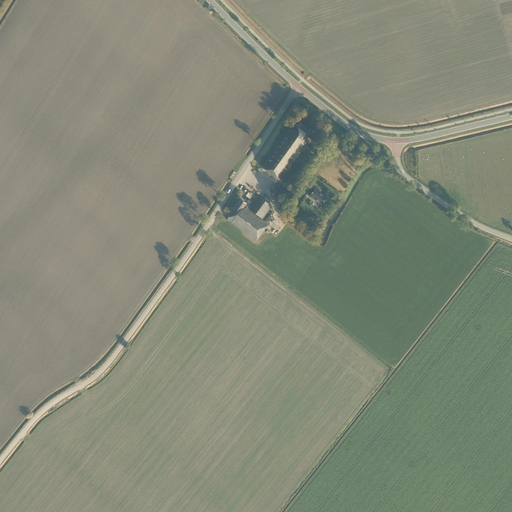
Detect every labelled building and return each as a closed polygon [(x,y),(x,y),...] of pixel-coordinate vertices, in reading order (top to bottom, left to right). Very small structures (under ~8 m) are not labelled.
[(280,181),(302,150),(307,144),(304,141),(309,135),(314,129),(301,119),(297,126),(292,133),(289,131),(262,168),(280,181)] [(271,190),(281,197),(285,192),(276,185),(271,190)] [(312,193),(309,191),(307,194),(310,196),(322,205),(327,197),(315,188),(312,193)] [(250,209),(262,219),(272,206),(259,196),(250,209)] [(247,208),(246,209),(244,207),(246,204),(242,200),(231,214),(231,215),(227,220),(256,241),(268,225),(247,208)] [(272,213),(265,221),(267,223),(274,214),(272,213)]
